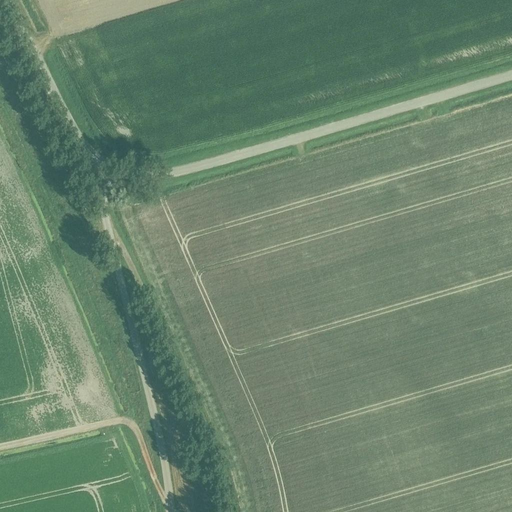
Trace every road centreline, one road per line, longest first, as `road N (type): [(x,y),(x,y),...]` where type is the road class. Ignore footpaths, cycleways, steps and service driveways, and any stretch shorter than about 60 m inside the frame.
road 1 (unclassified): [(104,174),(145,174),(511,73)]
road 2 (track): [(228,511),(197,413),(111,221),(104,174)]
road 3 (unclassified): [(104,174),(104,219),(171,511)]
road 4 (unclassified): [(104,174),(4,0)]
